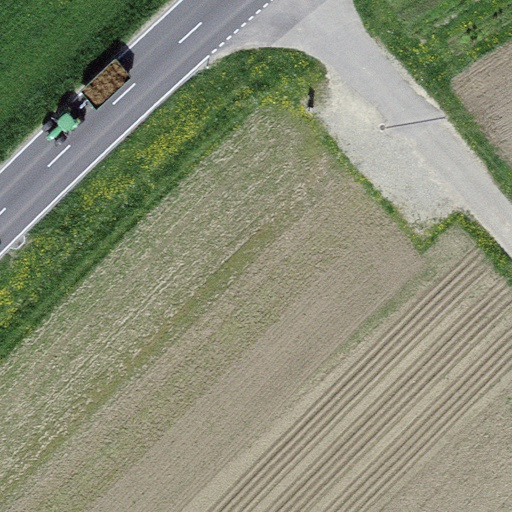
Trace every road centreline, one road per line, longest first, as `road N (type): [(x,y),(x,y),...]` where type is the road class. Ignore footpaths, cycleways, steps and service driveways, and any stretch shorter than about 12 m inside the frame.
road 1 (track): [(511,246),(299,0)]
road 2 (primary): [(229,0),(0,220)]
